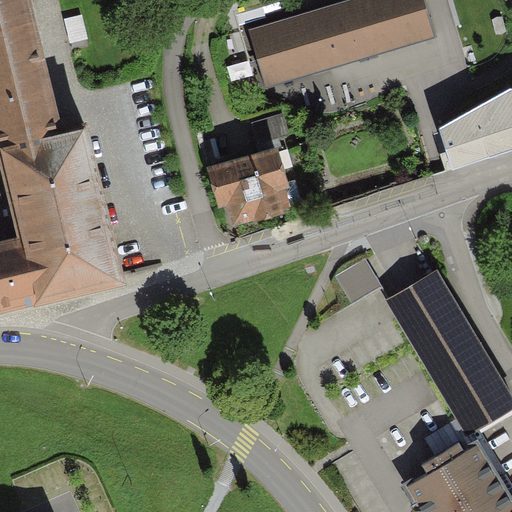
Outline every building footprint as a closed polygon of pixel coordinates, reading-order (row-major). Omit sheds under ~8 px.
[(0,0),(0,149),(60,137),(28,0),(0,0)] [(348,0),(248,30),(265,87),(351,62),(435,36),(424,0),(348,0)] [(511,149),(511,88),(439,131),(452,169),(511,149)] [(284,115),(252,124),(258,143),(290,134),(284,115)] [(0,322),(123,295),(84,132),(60,137),(0,149),(0,162),(18,237),(0,241),(0,322)] [(224,205),(232,228),(292,209),(286,190),(291,189),(278,147),(206,170),(218,207),(224,205)] [(383,290),(466,427),(511,399),(511,396),(430,262),(383,290)] [(398,471),(424,511),(511,511),(511,498),(466,427),(398,471)]
